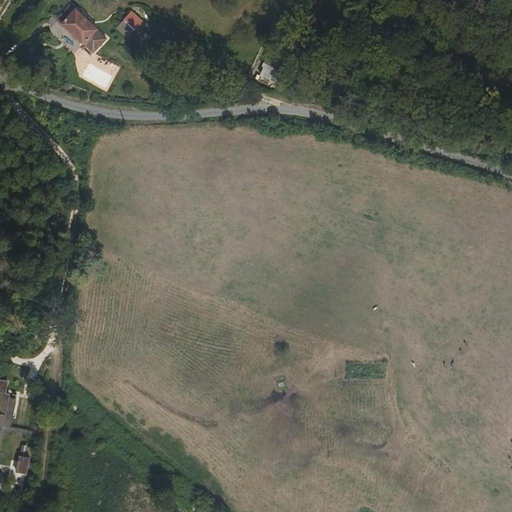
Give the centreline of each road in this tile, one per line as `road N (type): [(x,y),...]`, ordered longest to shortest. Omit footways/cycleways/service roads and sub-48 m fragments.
road 1 (unclassified): [(511,178),(290,111),(77,109),(36,97),(0,73)]
road 2 (track): [(53,347),(72,186),(67,162),(25,117),(1,75)]
road 3 (track): [(53,347),(35,374),(9,484)]
